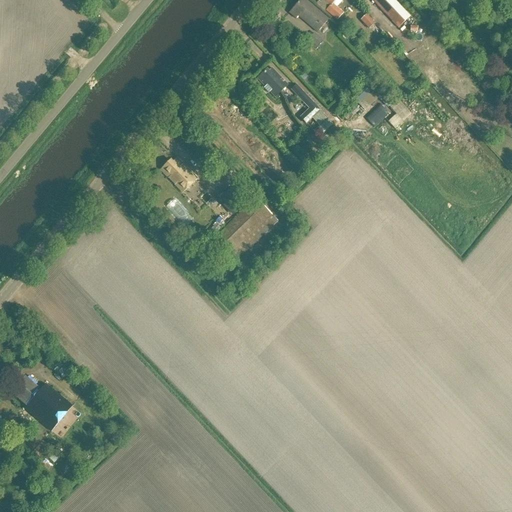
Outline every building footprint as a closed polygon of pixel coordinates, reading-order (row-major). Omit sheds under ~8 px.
[(337,22),(343,15),(332,5),(336,0),(321,0),(330,7),(326,12),(337,22)] [(370,0),(398,29),(410,18),(392,0),(370,0)] [(318,26),(325,19),(305,1),(302,4),(300,2),(290,14),(296,20),(298,17),(310,27),(314,22),(318,26)] [(375,24),(366,15),(360,21),(369,30),(375,24)] [(323,42),(314,34),(306,42),(315,50),(323,42)] [(275,98),(287,86),(272,70),(269,73),(267,71),(258,80),(275,98)] [(321,112),(297,86),(291,91),(309,110),(299,119),(306,126),(321,112)] [(370,89),(358,101),(367,111),(380,99),(370,89)] [(368,119),(376,126),(390,113),(383,105),(368,119)] [(183,165),(177,159),(172,164),(170,161),(160,171),(183,194),(197,180),(183,165)] [(235,258),(278,222),(255,198),(215,239),(235,258)] [(185,225),(193,220),(180,203),(173,208),(177,214),(177,213),(185,225)] [(221,217),(227,221),(233,211),(228,208),(221,217)] [(40,391),(25,378),(11,394),(27,408),(24,410),(51,433),(72,408),(45,385),(40,391)]
